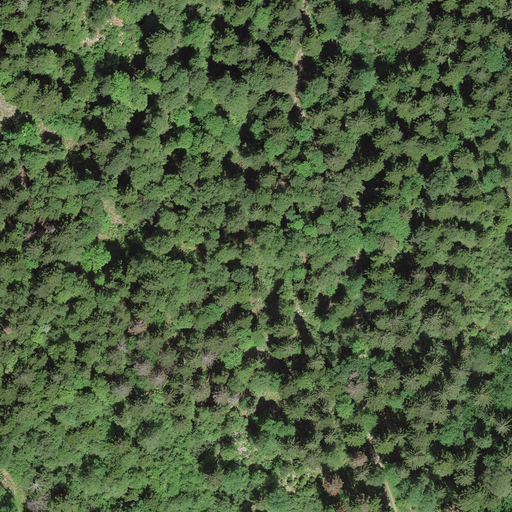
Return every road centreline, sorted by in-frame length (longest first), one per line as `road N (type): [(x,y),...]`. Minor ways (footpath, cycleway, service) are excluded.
road 1 (track): [(394,511),(373,455),(362,270),(351,222),(343,188),(304,129),(297,45),(303,0)]
road 2 (track): [(351,222),(363,136),(443,0)]
